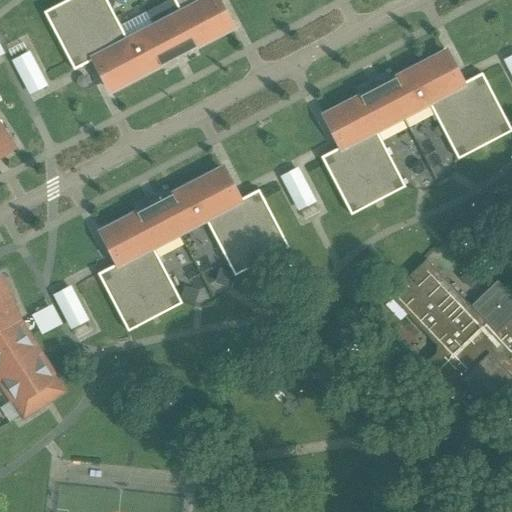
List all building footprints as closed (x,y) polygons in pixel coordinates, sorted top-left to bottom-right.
[(105,0),(67,0),(44,13),(74,70),(94,60),(110,91),(231,28),(216,0),(172,0),(180,13),(127,41),(105,0)] [(445,53),(324,116),(340,147),(320,157),(351,215),(405,187),(375,131),(428,103),(457,158),(511,131),(481,74),(461,84),(445,53)] [(28,54),(14,62),(30,93),(44,86),(28,54)] [(222,169),(101,232),(117,264),(97,274),(127,332),(181,304),(152,247),(205,220),(234,275),(288,248),(258,190),(238,201),(222,169)] [(296,170),(282,178),(299,209),(313,202),(296,170)] [(426,259),(388,295),(435,344),(436,353),(422,366),(436,380),(424,391),(437,406),(447,406),(471,431),(507,396),(510,399),(511,400),(511,296),(496,280),(470,306),(426,259)] [(21,322),(20,321),(7,289),(0,291),(0,383),(21,416),(23,419),(50,401),(65,392),(21,322)] [(69,289),(55,296),(71,328),(86,320),(69,289)] [(48,307),(34,315),(43,333),(58,326),(48,307)]
